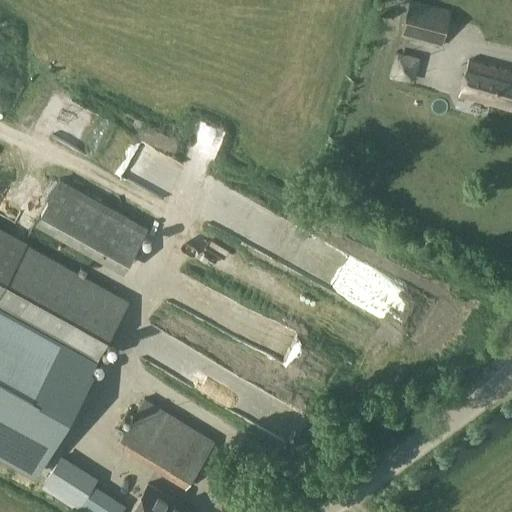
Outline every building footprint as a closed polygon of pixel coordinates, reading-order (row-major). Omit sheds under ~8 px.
[(440,44),(448,11),(411,1),(402,34),(440,44)] [(511,110),(511,105),(511,71),(468,59),(458,96),(511,110)] [(415,87),(419,63),(395,60),(392,83),(415,87)] [(42,212),(36,223),(121,270),(124,272),(129,262),(148,227),(150,224),(136,216),(135,219),(60,178),(48,201),(42,212)] [(0,455),(35,475),(91,375),(89,373),(130,301),(27,243),(28,242),(10,232),(0,226),(0,455)] [(175,344),(171,351),(153,341),(142,360),(221,406),(236,380),(175,344)] [(192,493),(199,482),(192,478),(214,442),(143,398),(114,445),(192,493)] [(43,485),(78,508),(92,488),(98,478),(63,456),(43,485)] [(192,511),(147,484),(128,511),(192,511)] [(92,488),(78,508),(84,511),(117,511),(121,507),(92,488)]
